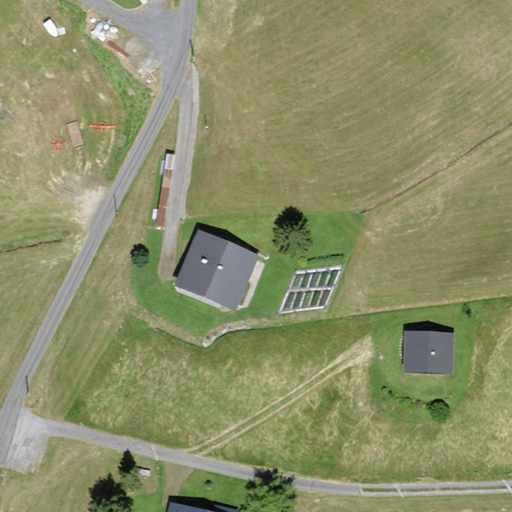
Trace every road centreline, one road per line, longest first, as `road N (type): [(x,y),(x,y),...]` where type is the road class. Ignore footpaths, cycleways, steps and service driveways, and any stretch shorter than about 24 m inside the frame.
road 1 (track): [(511,490),(295,487),(6,417)]
road 2 (unclassified): [(0,437),(172,87),(191,0)]
